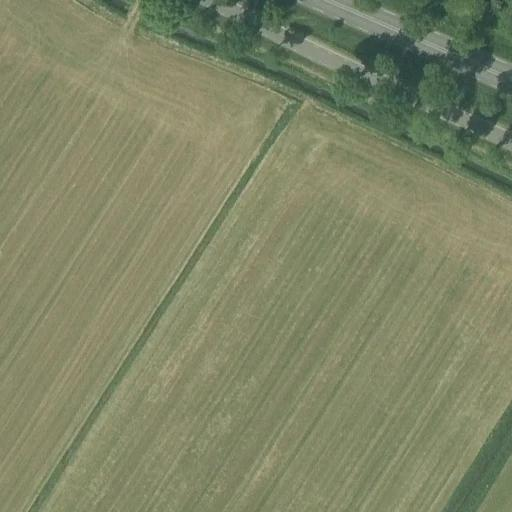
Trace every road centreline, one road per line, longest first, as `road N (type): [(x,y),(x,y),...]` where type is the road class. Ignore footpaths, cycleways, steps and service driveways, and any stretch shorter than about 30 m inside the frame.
road 1 (unclassified): [(511,142),(203,0)]
road 2 (primary): [(511,83),(316,0)]
